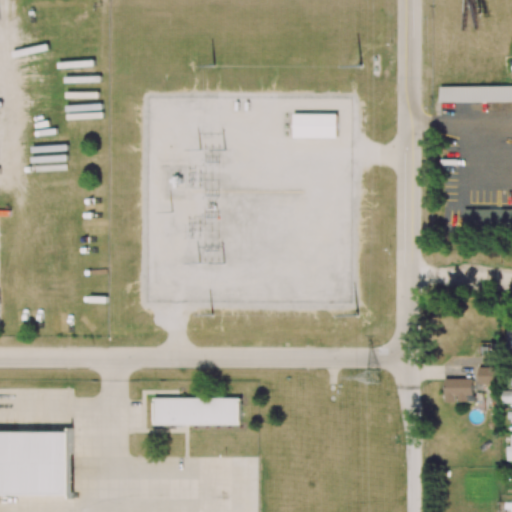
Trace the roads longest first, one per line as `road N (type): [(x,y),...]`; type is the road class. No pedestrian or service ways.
road 1 (tertiary): [(409,358),(0,357)]
road 2 (tertiary): [(413,511),(408,274)]
road 3 (tertiary): [(408,274),(409,152)]
